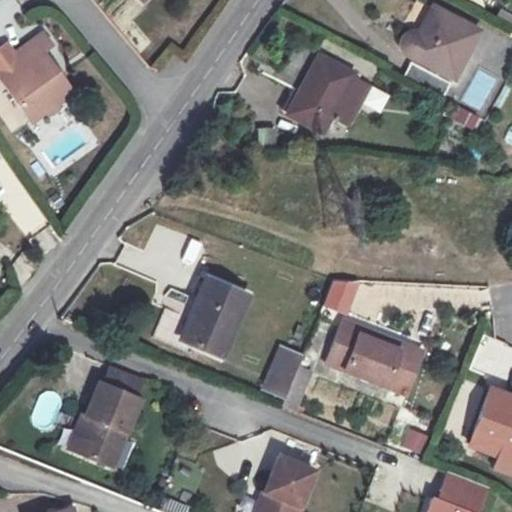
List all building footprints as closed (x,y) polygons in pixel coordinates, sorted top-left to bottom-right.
[(487,15),(460,0),(433,0),(427,12),(414,15),(410,24),(413,32),(463,61),(487,15)] [(33,65),(12,80),(40,120),(48,115),(51,119),(69,107),(66,102),(81,92),(55,54),(63,48),(53,33),(24,53),(33,65)] [(374,65),(336,46),(302,106),(337,126),(347,108),(362,117),(384,78),(371,70),(374,65)] [(454,105),(446,120),(471,133),(479,119),(454,105)] [(511,125),(503,140),(511,144),(511,125)] [(256,130),(257,148),(275,147),(274,128),(256,130)] [(236,288),(199,277),(176,340),(213,353),(236,288)] [(352,305),(331,352),(392,380),(414,334),(352,305)] [(301,327),(291,350),(277,345),(257,393),(297,409),(312,372),(296,366),(311,331),(301,327)] [(511,386),(494,379),(468,439),(494,450),(499,439),(511,444),(511,386)] [(135,398),(92,383),(80,416),(85,418),(72,455),(110,468),(135,398)] [(80,416),(75,414),(62,450),(72,455),(85,418),(80,416)] [(399,448),(419,456),(427,436),(407,428),(399,448)] [(511,444),(499,439),(494,450),(511,459),(511,444)] [(287,511),(305,466),(269,452),(245,511),(287,511)] [(162,494),(190,503),(202,466),(175,456),(162,494)] [(470,511),(480,486),(439,472),(433,494),(438,495),(435,504),(426,500),(421,511),(470,511)]
